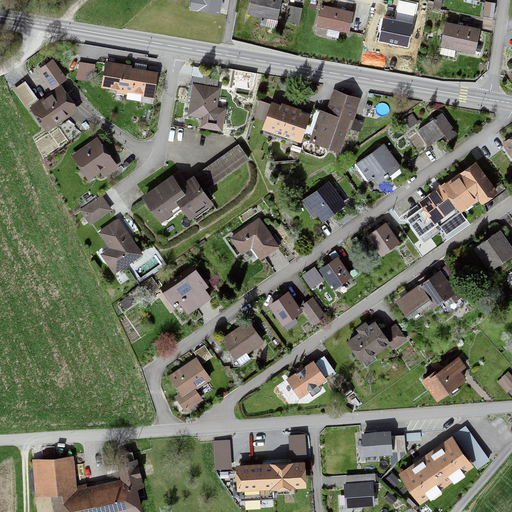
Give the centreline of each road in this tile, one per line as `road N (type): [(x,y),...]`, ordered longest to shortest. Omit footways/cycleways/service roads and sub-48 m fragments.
road 1 (secondary): [(511,103),(0,17)]
road 2 (residential): [(170,430),(154,382),(164,360),(511,109)]
road 3 (residential): [(220,427),(235,395),(511,200)]
road 4 (residential): [(220,427),(511,407)]
road 5 (track): [(0,441),(170,430)]
